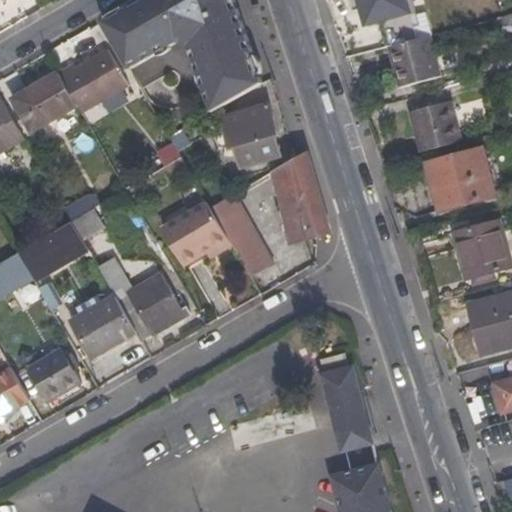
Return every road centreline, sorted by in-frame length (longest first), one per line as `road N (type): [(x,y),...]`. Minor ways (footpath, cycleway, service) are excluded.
road 1 (residential): [(0,473),(371,258)]
road 2 (tertiary): [(287,0),(371,258)]
road 3 (tertiary): [(371,258),(455,511)]
